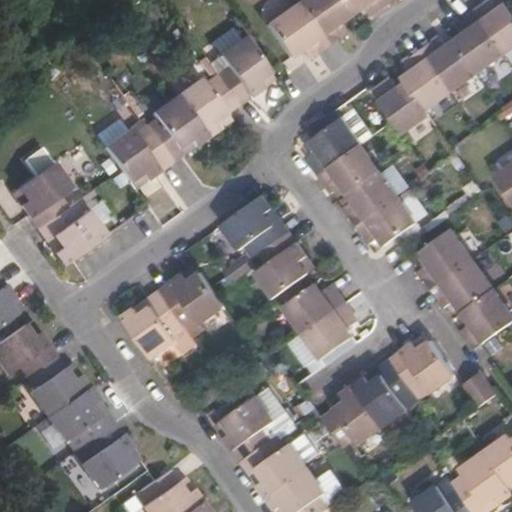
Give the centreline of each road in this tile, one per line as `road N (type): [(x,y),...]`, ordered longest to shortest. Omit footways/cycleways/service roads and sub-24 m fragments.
road 1 (residential): [(254,511),(205,440),(148,408),(75,298),(261,171),(271,155)]
road 2 (residential): [(271,155),(302,103),(365,69),(397,17),(422,0)]
road 3 (residential): [(271,155),(306,177),(403,314)]
road 4 (residential): [(403,314),(308,389)]
